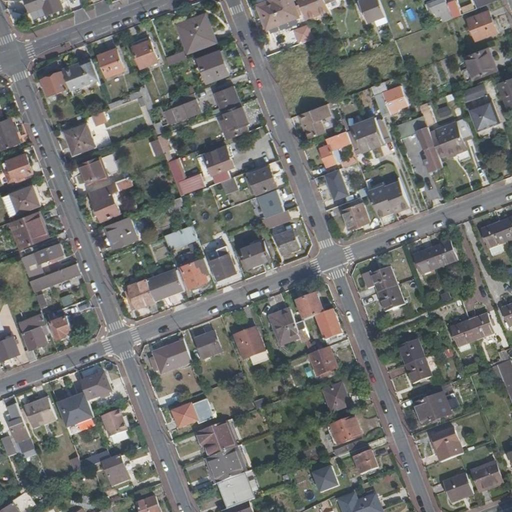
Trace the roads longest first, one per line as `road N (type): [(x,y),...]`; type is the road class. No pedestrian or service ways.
road 1 (residential): [(12,57),(121,341)]
road 2 (residential): [(332,260),(232,0)]
road 3 (residential): [(429,511),(332,260)]
road 4 (residential): [(121,341),(332,260)]
road 5 (residential): [(332,260),(511,191)]
road 6 (residential): [(121,341),(187,511)]
road 7 (residential): [(161,0),(12,57)]
road 8 (residential): [(0,388),(121,341)]
